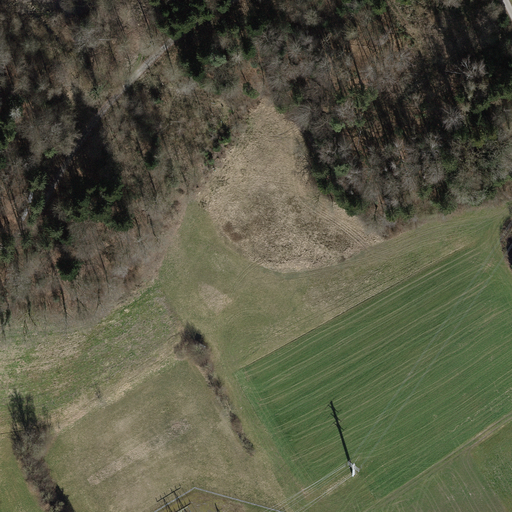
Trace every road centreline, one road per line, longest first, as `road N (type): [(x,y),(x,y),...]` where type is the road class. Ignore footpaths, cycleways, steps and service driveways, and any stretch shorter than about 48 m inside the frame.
road 1 (track): [(0,254),(28,232),(100,111),(194,25),(258,0)]
road 2 (track): [(511,416),(382,507)]
